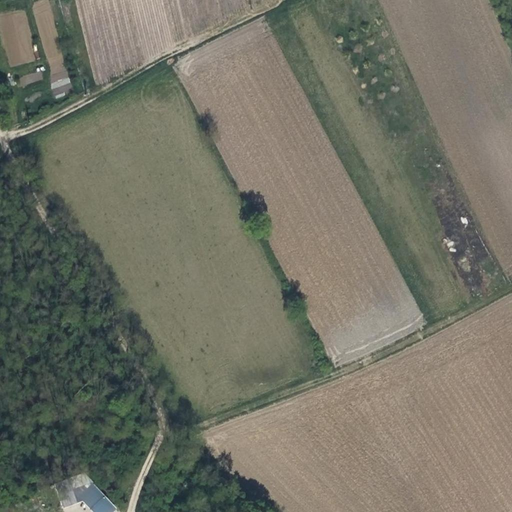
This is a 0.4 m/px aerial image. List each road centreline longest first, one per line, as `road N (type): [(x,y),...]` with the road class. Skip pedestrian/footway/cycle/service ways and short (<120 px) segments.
road 1 (track): [(1,136),(162,416),(130,511)]
road 2 (track): [(163,425),(186,430),(317,382),(511,289)]
road 3 (track): [(1,136),(65,113),(285,0)]
